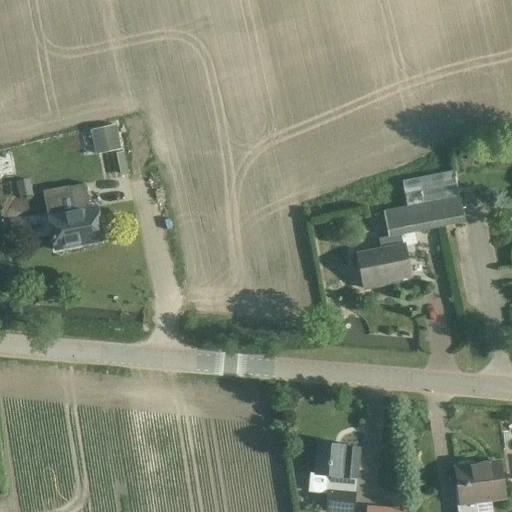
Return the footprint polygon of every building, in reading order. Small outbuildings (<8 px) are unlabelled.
[(96,155),(119,150),(115,127),(91,131),(96,155)] [(358,255),(365,289),(380,286),(380,284),(411,277),(405,245),(403,246),(401,236),(466,223),(454,173),(403,182),(408,207),(383,212),(388,237),(379,239),(381,250),(358,255)] [(17,182),(20,199),(33,197),(29,180),(17,182)] [(74,213),(49,218),(56,251),(103,242),(101,228),(97,208),(91,210),(86,187),(85,184),(69,187),(70,190),(74,213)] [(176,401),(127,410),(139,476),(188,467),(192,489),(222,484),(210,420),(180,425),(176,401)] [(309,474),(307,494),(328,496),(326,511),(353,511),(355,494),(351,494),(353,479),(356,479),(359,449),(344,448),(344,447),(318,444),(315,475),(309,474)] [(475,467),(475,464),(470,461),(459,463),(455,467),(455,469),(460,504),(457,505),(457,511),(476,511),(475,502),(505,498),(500,463),(475,467)]
